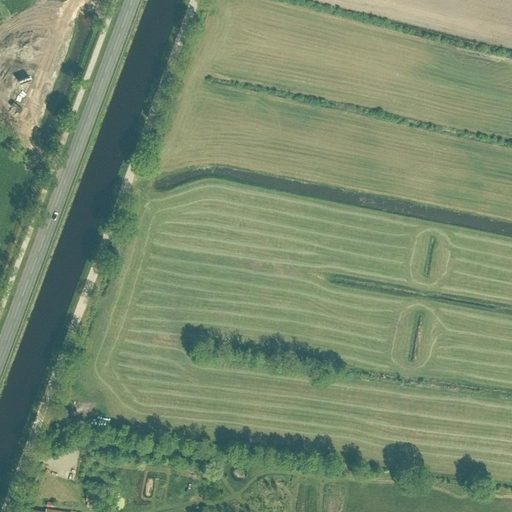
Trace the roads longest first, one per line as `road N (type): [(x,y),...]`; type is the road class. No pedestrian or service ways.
road 1 (unclassified): [(6,511),(195,0)]
road 2 (primary): [(0,352),(131,0)]
